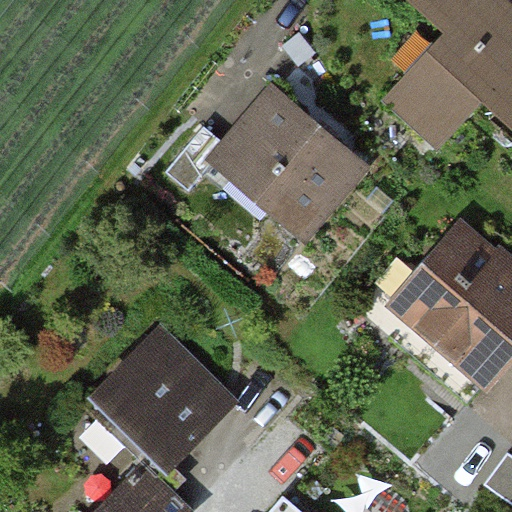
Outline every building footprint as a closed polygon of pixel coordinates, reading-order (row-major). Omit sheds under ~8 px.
[(511,123),(511,22),(487,0),(408,0),(445,34),(384,101),(442,153),(489,102),(511,123)] [(360,169),(272,96),(229,146),(205,126),(165,173),(190,194),(222,155),(310,228),(360,169)] [(511,273),(463,231),(443,255),(429,256),(417,269),(418,284),(424,289),(385,334),(469,406),(511,355),(511,273)] [(238,392),(164,318),(86,395),(160,469),(238,392)] [(511,500),(511,455),(510,454),(488,484),(511,501),(511,500)] [(108,511),(188,511),(191,510),(149,470),(108,511)] [(303,511),(284,494),(267,511),(303,511)]
